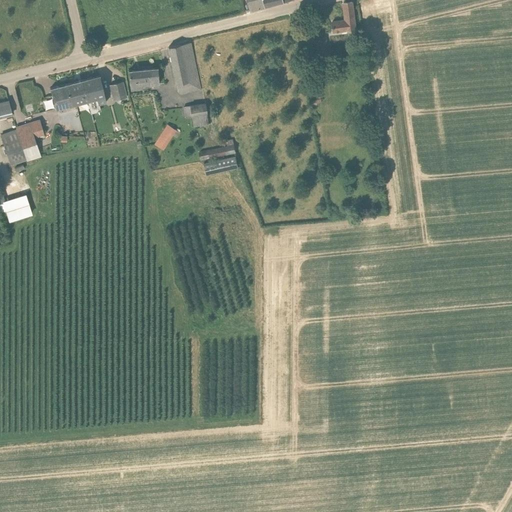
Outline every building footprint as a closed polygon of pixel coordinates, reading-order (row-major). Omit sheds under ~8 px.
[(247,0),(251,10),(265,7),(263,0),(247,0)] [(333,32),(356,29),(352,2),(343,3),(346,20),(332,22),(333,32)] [(313,39),(316,60),(328,59),(325,38),(313,39)] [(181,93),(200,89),(190,43),(168,47),(178,92),(181,93)] [(142,87),(142,86),(158,84),(157,68),(128,71),(130,88),(142,87)] [(99,75),(83,80),(88,101),(96,98),(98,105),(106,103),(99,75)] [(88,101),(83,80),(50,88),(56,109),(88,101)] [(114,101),(126,97),(122,82),(110,85),(114,101)] [(0,118),(12,115),(11,110),(8,100),(0,102),(0,118)] [(208,125),(205,104),(184,107),(185,119),(191,118),(192,127),(208,125)] [(40,121),(30,124),(32,131),(42,128),(40,121)] [(44,134),(42,128),(32,131),(30,124),(15,128),(26,160),(40,156),(34,138),(44,134)] [(176,138),(180,133),(175,130),(167,125),(154,145),(162,150),(172,135),(176,138)] [(232,139),(226,140),(227,146),(199,152),(201,160),(235,153),(232,139)] [(205,163),(207,175),(238,168),(235,156),(205,163)] [(27,192),(3,199),(7,210),(4,211),(7,221),(33,213),(27,192)]
